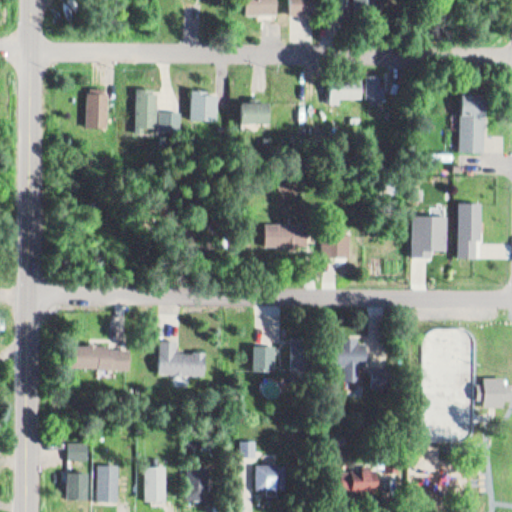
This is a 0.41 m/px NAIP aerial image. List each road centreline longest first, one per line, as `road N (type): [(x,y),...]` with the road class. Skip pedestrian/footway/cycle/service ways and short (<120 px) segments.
road 1 (residential): [(511,53),(0,46)]
road 2 (residential): [(511,297),(32,294)]
road 3 (secondary): [(26,511),(33,170)]
road 4 (secondary): [(33,146),(34,0)]
